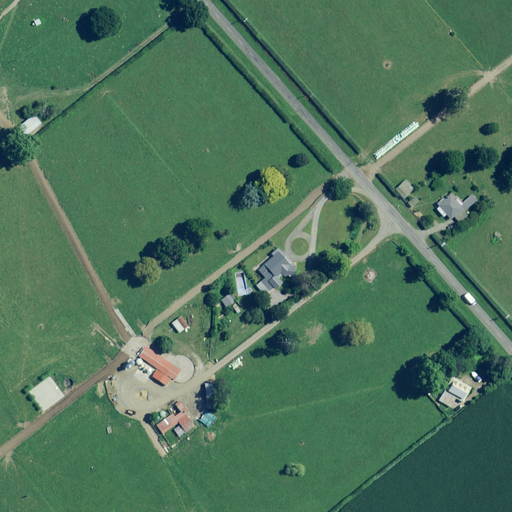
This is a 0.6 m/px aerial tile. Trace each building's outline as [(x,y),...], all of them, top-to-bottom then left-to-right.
[(40,124),(33,114),(17,128),(24,137),(40,124)] [(413,189),(405,180),(394,190),(402,199),(413,189)] [(442,199),(442,198),(434,205),(436,207),(435,209),(442,217),(445,215),(449,220),(452,217),(458,224),(467,216),(463,212),(475,201),(470,196),(459,206),(448,194),(442,199)] [(418,202),(413,196),(405,202),(410,208),(418,202)] [(288,264),(277,252),(257,271),(264,278),(255,286),(264,296),(272,288),(274,290),(281,283),(277,279),(281,275),(283,277),(294,277),(294,264),(288,264)] [(233,302),(227,295),(220,301),(225,308),(233,302)] [(240,311),(234,304),(231,306),(237,314),(240,311)] [(187,327),(180,317),(171,323),(178,333),(187,327)] [(154,354),(143,347),(137,356),(155,369),(150,376),(165,386),(170,378),(173,380),(180,370),(154,353),(154,354)] [(450,408),(455,397),(463,401),(466,395),(470,388),(449,377),(444,387),(437,401),(450,408)] [(214,384),(203,385),(205,409),(216,408),(214,384)] [(173,403),(179,413),(172,417),(171,416),(155,426),(161,434),(178,424),(179,426),(173,430),(177,437),(192,427),(184,414),(187,412),(179,400),(173,403)]
